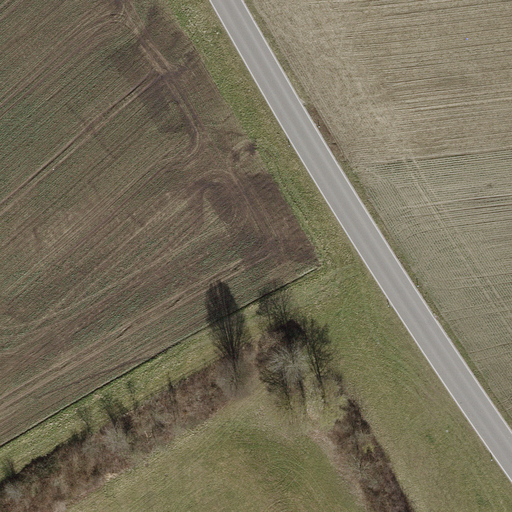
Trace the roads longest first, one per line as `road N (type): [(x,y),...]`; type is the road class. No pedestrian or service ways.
road 1 (unclassified): [(230,0),(379,259),(511,455)]
road 2 (track): [(0,471),(379,259)]
